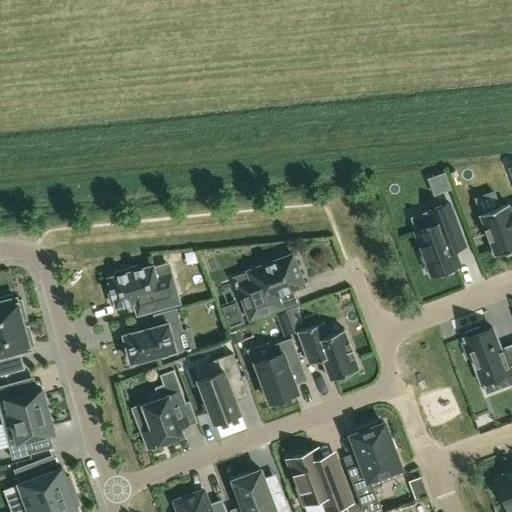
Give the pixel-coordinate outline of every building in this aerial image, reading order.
[(444,173),(429,179),(434,194),(450,188),(444,173)] [(449,203),(427,211),(432,225),(416,231),(425,255),(421,256),(426,271),(430,270),(432,275),(443,271),(444,274),(457,269),(456,266),(459,264),(454,250),(465,245),(461,233),(449,203)] [(511,206),(509,207),(508,203),(480,214),(496,255),(505,251),(507,255),(511,252),(511,206)] [(236,282),(238,287),(250,319),(282,307),(277,295),(304,285),(293,254),(248,271),(250,276),(236,282)] [(168,264),(154,268),(153,265),(130,271),(129,268),(114,272),(115,275),(108,277),(111,289),(108,290),(111,303),(115,303),(116,307),(135,302),(138,314),(179,303),(168,264)] [(0,329),(24,323),(20,312),(25,310),(22,299),(17,300),(16,297),(13,298),(12,294),(0,296),(0,329)] [(242,302),(228,308),(236,327),(250,321),(242,302)] [(156,325),(124,334),(131,361),(162,353),(163,356),(162,356),(163,358),(183,350),(182,349),(177,332),(183,330),(176,308),(153,314),(156,325)] [(323,322),(321,322),(298,331),(310,363),(323,358),(331,379),(359,368),(344,329),(327,335),(323,322)] [(27,335),(24,323),(0,329),(0,375),(9,373),(5,356),(31,349),(30,346),(34,345),(31,334),(27,335)] [(511,350),(505,354),(503,349),(500,350),(493,330),(485,333),(484,330),(481,331),(480,326),(465,332),(466,336),(465,337),(466,341),(462,342),(468,357),(472,356),(482,382),(505,373),(509,384),(511,383),(511,350)] [(273,355),(255,362),(270,402),(281,397),(282,401),(296,396),(294,392),(297,391),(288,366),(301,362),(292,338),(270,346),(273,355)] [(233,353),(210,361),(215,373),(199,379),(215,422),(240,413),(229,383),(242,378),(233,353)] [(190,424),(183,404),(186,403),(174,370),(160,375),(164,384),(155,387),(159,398),(143,404),(152,428),(142,431),(148,447),(184,434),(182,428),(190,424)] [(2,422),(2,423),(47,410),(41,388),(20,394),(17,381),(0,385),(0,408),(9,406),(12,420),(2,422)] [(53,432),(47,410),(2,423),(12,459),(36,452),(32,438),(53,432)] [(379,474),(400,466),(394,451),(397,450),(393,438),(390,439),(384,423),(379,425),(377,421),(356,429),(358,433),(353,435),(363,462),(347,468),(363,511),(368,511),(381,507),(373,486),(382,482),(379,474)] [(333,453),(320,458),(317,448),(288,459),(305,503),(321,497),(327,511),(352,502),(333,453)] [(14,469),(28,507),(75,490),(70,476),(66,477),(62,467),(39,475),(34,461),(14,469)] [(290,511),(282,490),(270,494),(261,469),(233,479),(245,511),(290,511)] [(511,471),(506,473),(507,477),(496,481),(508,511),(511,509),(511,471)] [(80,504),(75,490),(28,507),(29,511),(78,511),(76,505),(80,504)] [(227,511),(224,503),(213,507),(209,505),(204,490),(175,501),(179,511),(227,511)]
